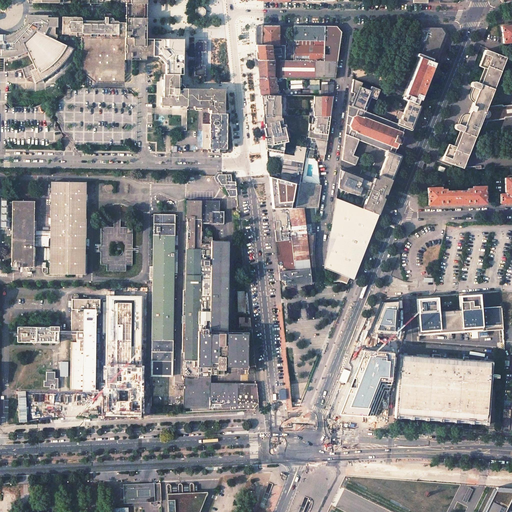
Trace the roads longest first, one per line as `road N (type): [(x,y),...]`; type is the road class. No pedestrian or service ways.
road 1 (residential): [(268,457),(276,423),(248,175)]
road 2 (residential): [(351,14),(321,284)]
road 3 (primary): [(0,471),(268,457)]
road 4 (secondary): [(300,461),(397,212)]
road 5 (residential): [(0,157),(225,163)]
road 6 (residential): [(225,163),(0,164)]
road 7 (secondary): [(397,212),(474,13)]
road 8 (primary): [(300,461),(511,475)]
road 9 (unknown): [(144,107),(126,98),(79,97),(62,108),(65,116),(128,117),(144,127)]
road 10 (residential): [(246,163),(232,11)]
road 11 (unknown): [(446,286),(454,237),(475,230),(468,286)]
road 12 (residential): [(351,14),(474,13)]
